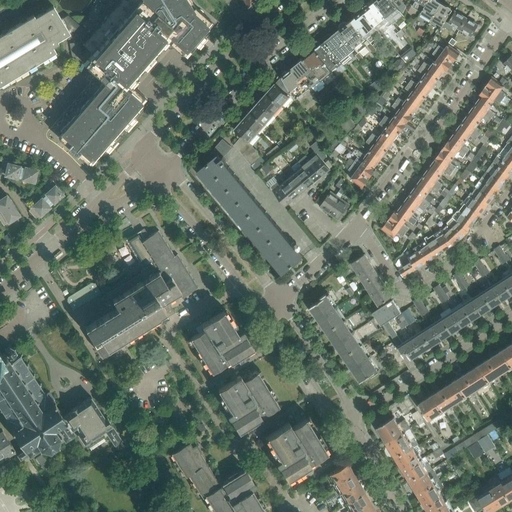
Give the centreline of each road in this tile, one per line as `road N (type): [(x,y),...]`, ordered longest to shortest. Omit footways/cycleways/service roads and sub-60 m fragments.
road 1 (residential): [(283,506),(254,450),(233,447),(163,337),(174,319),(236,280)]
road 2 (residential): [(357,223),(412,146),(427,144),(511,18)]
road 3 (residential): [(357,223),(408,289),(470,252),(511,183)]
road 4 (tertiary): [(171,167),(273,53),(334,0)]
road 5 (tertiary): [(282,0),(143,151)]
road 6 (residential): [(346,414),(511,313)]
road 7 (residential): [(279,300),(171,167)]
road 8 (residential): [(262,312),(329,406),(346,414)]
road 9 (residential): [(346,414),(344,396),(279,300)]
road 10 (residential): [(157,180),(236,280)]
